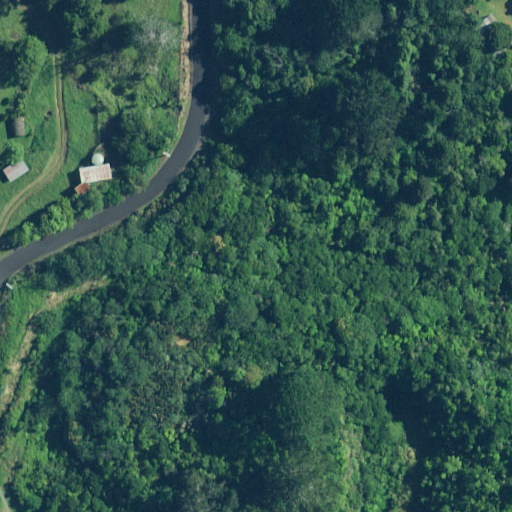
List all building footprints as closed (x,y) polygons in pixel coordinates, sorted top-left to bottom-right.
[(491,9),(468,27),(481,42),(503,25),(491,9)] [(511,50),(500,40),(486,56),(498,67),(511,52),(511,50)] [(0,118),(0,129),(7,132),(11,123),(0,118)] [(24,135),(24,118),(13,118),(14,136),(24,135)] [(90,155),(89,156),(89,158),(89,159),(89,160),(90,161),(91,163),(92,164),(93,164),(94,165),(95,165),(97,166),(98,166),(99,165),(101,165),(102,164),(103,163),(104,162),(104,161),(105,159),(105,158),(105,157),(104,155),(104,154),(103,153),(102,152),(101,151),(100,150),(99,150),(97,150),(96,150),(94,150),(93,151),(92,152),(91,153),(90,154),(90,155)] [(27,170),(20,158),(2,170),(9,182),(27,170)] [(80,183),(71,190),(78,198),(90,189),(85,183),(111,179),(109,165),(78,169),(80,183)]
